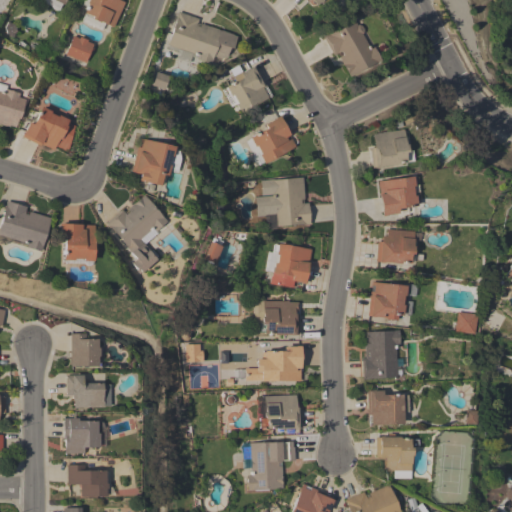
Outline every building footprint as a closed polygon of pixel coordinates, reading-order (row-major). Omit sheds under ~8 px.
[(64,0),(40,0),(60,9),(64,0)] [(112,27),(98,21),(98,22),(90,19),(91,16),(83,13),(87,4),(86,3),(87,0),(118,0),(123,2),(112,27)] [(322,0),(303,0),(313,9),(322,0)] [(212,56),(209,64),(196,60),(197,55),(167,44),(176,18),(175,17),(177,12),(197,19),(195,25),(198,27),(200,23),(235,36),(230,49),(227,47),(224,56),(220,58),(212,56)] [(355,25),(357,24),(360,26),(362,29),(361,33),(360,34),(368,49),(372,47),(379,60),(348,77),(338,57),(342,55),(340,51),(332,55),(322,37),(353,20),(355,25)] [(78,38),(79,37),(87,40),(86,42),(92,44),(91,47),(92,49),(90,53),(88,54),(85,63),(64,54),(72,36),(78,38)] [(265,86),(261,88),(266,97),(239,113),(234,104),(236,103),(231,94),(229,95),(225,87),(235,81),(233,76),(241,72),(251,66),(252,67),(254,66),(265,86)] [(168,76),(163,89),(151,85),(155,72),(168,76)] [(0,91),(3,92),(4,88),(19,93),(17,97),(24,99),(18,119),(17,118),(14,127),(9,125),(8,127),(0,124),(0,91)] [(50,111),(49,113),(56,116),(57,115),(67,120),(66,122),(78,128),(66,152),(54,146),(52,150),(40,144),(39,146),(21,137),(28,122),(32,124),(40,107),(50,111)] [(258,155),(260,154),(255,145),(254,146),(249,137),(266,128),(264,124),(274,119),(273,118),(278,115),(294,146),(263,163),(258,155)] [(402,130),(404,144),(406,144),(407,151),(412,150),(413,161),(395,163),(395,164),(371,168),(368,148),(372,148),(372,147),(373,146),(371,134),(402,130)] [(175,172),(167,171),(166,175),(163,175),(161,184),(159,184),(158,185),(137,181),(139,174),(130,172),(135,147),(139,147),(140,142),(137,141),(138,138),(173,146),(172,149),(176,150),(178,159),(175,172)] [(413,186),(411,186),(412,196),(415,195),(416,206),(397,208),(397,213),(381,215),(377,181),(412,176),(413,186)] [(303,199),(299,200),(300,203),(307,203),(309,224),(303,225),(303,224),(274,226),(273,215),(262,216),(261,197),(271,196),(271,194),(267,195),(266,180),(301,177),(303,199)] [(166,221),(154,231),(151,228),(139,239),(149,251),(150,250),(155,255),(153,257),(154,259),(140,272),(137,269),(136,270),(128,261),(133,257),(127,250),(128,249),(104,223),(120,209),(125,214),(128,212),(126,209),(143,195),(166,221)] [(0,235),(0,221),(4,208),(3,207),(5,200),(26,207),(23,213),(27,215),(28,211),(49,218),(41,245),(42,246),(40,252),(25,247),(26,244),(0,235)] [(81,260),(81,258),(72,258),(72,260),(61,260),(62,240),(57,240),(58,223),(93,225),(91,261),(81,260)] [(412,231),(411,246),(412,246),(411,262),(409,262),(409,263),(399,262),(399,263),(374,261),(376,241),(379,242),(379,241),(380,241),(380,236),(384,236),(385,229),(412,231)] [(214,263),(202,258),(209,241),(221,246),(214,263)] [(291,288),(268,284),(270,276),(271,276),(273,263),(275,263),(276,255),(275,254),(275,252),(271,252),(272,244),(276,245),(276,243),(309,249),(307,262),(309,263),(305,283),(292,281),(291,288)] [(511,258),(501,278),(511,283),(511,258)] [(404,296),(402,296),(401,305),(403,305),(401,315),(397,315),(396,320),(385,319),(385,318),(366,315),(369,291),(372,292),(372,285),(369,285),(370,282),(405,286),(404,296)] [(297,335),(273,335),(273,333),(262,333),(262,332),(257,332),(257,323),(260,323),(260,316),(261,316),(261,300),(287,301),(287,302),(296,302),(296,311),(293,311),(293,314),(297,314),(297,335)] [(453,331),(455,311),(476,314),(473,334),(453,331)] [(363,345),(364,345),(364,342),(363,342),(363,339),(364,338),(364,335),(362,335),(362,332),(398,330),(398,345),(394,345),(395,363),(401,363),(401,369),(395,370),(396,377),(367,378),(367,379),(361,379),(360,358),(364,358),(363,345)] [(69,333),(81,333),(81,335),(86,335),(86,339),(96,338),(96,348),(97,348),(97,356),(96,356),(96,366),(69,366),(69,333)] [(182,361),(199,361),(199,344),(182,344),(182,361)] [(263,371),(265,371),(265,362),(263,362),(263,351),(283,351),(283,346),(294,346),(299,346),(299,381),(263,381),(263,371)] [(64,375),(81,375),(81,383),(101,383),(101,384),(108,384),(109,405),(102,406),(102,407),(72,408),(72,400),(71,400),(71,395),(65,395),(64,375)] [(404,423),(367,425),(367,415),(366,415),(365,391),(368,391),(368,390),(373,390),(373,391),(381,390),(381,395),(401,394),(401,395),(403,395),(405,397),(407,400),(407,403),(408,405),(409,408),(408,414),(406,417),(404,419),(404,423)] [(294,394),(295,408),(299,407),(300,428),(275,429),(275,428),(265,428),(265,427),(258,427),(258,418),(262,418),(262,411),(264,411),(263,396),(294,394)] [(476,411),(475,424),(464,424),(464,410),(476,411)] [(96,433),(98,433),(98,447),(83,447),(83,453),(63,453),(63,440),(62,440),(62,418),(76,418),(76,420),(96,420),(96,433)] [(392,479),(392,471),(384,471),(384,469),(382,469),(382,458),(378,458),(378,457),(374,457),(374,437),(378,437),(378,436),(381,436),(381,437),(399,437),(399,438),(409,438),(409,439),(416,439),(416,447),(411,447),(411,456),(409,456),(409,479),(392,479)] [(283,441),(284,462),(276,462),(277,466),(280,466),(281,488),(247,490),(246,475),(250,475),(249,468),(248,468),(247,461),(249,461),(248,448),(246,448),(246,446),(248,446),(248,443),(283,441)] [(104,483),(106,483),(106,488),(104,488),(104,496),(79,496),(79,484),(65,484),(65,465),(83,465),(83,470),(104,470),(104,483)] [(288,511),(301,483),(304,485),(303,488),(308,490),(310,487),(332,497),(326,511),(322,510),(321,511),(288,511)] [(347,511),(343,500),(362,492),(365,498),(368,496),(367,493),(388,484),(399,511),(347,511)] [(409,511),(406,500),(412,498),(416,511),(409,511)]
